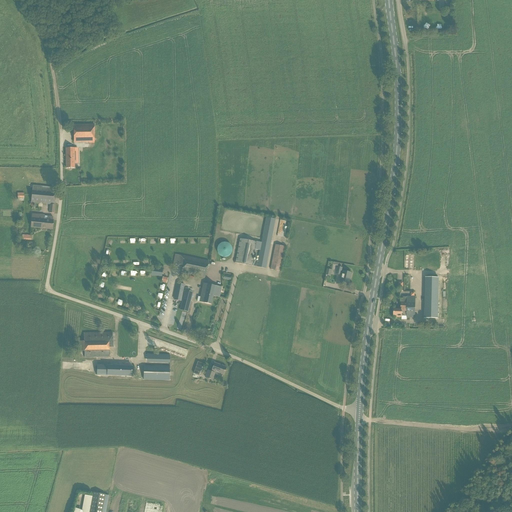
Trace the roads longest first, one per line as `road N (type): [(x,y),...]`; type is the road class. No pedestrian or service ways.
road 1 (unclassified): [(359,411),(48,289),(61,133)]
road 2 (primary): [(359,411),(398,122),(388,0)]
road 3 (track): [(369,420),(511,428)]
road 4 (track): [(51,0),(44,32),(61,133)]
